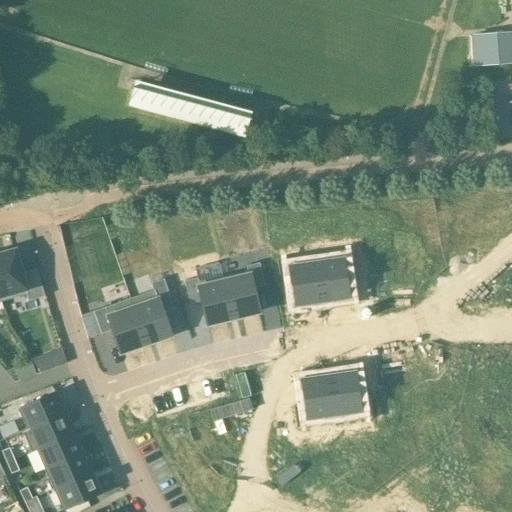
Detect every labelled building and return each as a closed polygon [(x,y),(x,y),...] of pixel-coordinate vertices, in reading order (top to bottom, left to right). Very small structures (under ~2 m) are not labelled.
[(473,75),(511,72),(511,36),(470,39),(473,75)] [(221,103),(224,92),(194,83),(190,94),(221,103)] [(137,87),(131,112),(247,141),(256,119),(137,87)] [(431,247),(406,249),(408,292),(435,290),(433,266),(446,266),(444,242),(430,243),(431,247)] [(408,292),(406,249),(381,251),(381,246),(367,247),(368,271),(381,270),(382,293),(408,292)] [(338,255),(313,258),(320,300),(346,297),(342,273),(354,271),(351,248),(337,250),(338,255)] [(0,254),(0,291),(3,301),(27,294),(29,301),(45,296),(37,269),(22,273),(15,250),(0,254)] [(320,300),(313,258),(289,262),(288,257),(274,259),(278,282),(290,281),(293,304),(320,300)] [(245,270),(221,276),(231,317),(257,311),(251,288),(263,285),(257,262),(244,265),(245,270)] [(231,317),(221,276),(197,282),(196,277),(182,280),(188,303),(200,301),(205,324),(231,317)] [(154,294),(130,303),(144,343),(169,334),(161,312),(173,308),(165,286),(152,290),(154,294)] [(144,343),(130,303),(107,311),(105,306),(92,311),(100,333),(112,329),(119,352),(144,343)] [(36,359),(41,373),(52,369),(54,369),(48,354),(36,359)] [(14,366),(16,369),(20,381),(36,375),(29,360),(14,366)] [(418,367),(420,410),(445,409),(445,413),(459,413),(458,389),(445,390),(444,366),(418,367)] [(395,411),(420,410),(418,367),(391,369),(393,392),(380,393),(382,417),(395,416),(395,411)] [(326,376),(332,418),(356,415),(357,419),(371,417),(367,394),(355,396),(352,372),(326,376)] [(307,422),(332,418),(326,376),(300,380),(303,403),(291,405),(294,428),(308,426),(307,422)] [(55,393),(18,409),(27,429),(64,413),(55,393)] [(27,429),(22,431),(32,452),(36,450),(36,449),(73,433),(64,413),(27,429)] [(0,426),(4,435),(17,429),(13,419),(0,424),(0,426)] [(481,432),(474,430),(470,441),(478,443),(481,432)] [(82,453),(73,433),(36,449),(36,450),(45,469),(82,453)] [(2,451),(7,462),(15,459),(10,448),(2,451)] [(82,453),(45,469),(54,489),(91,473),(82,453)] [(474,455),(467,453),(463,464),(471,467),(474,455)] [(15,459),(7,462),(12,474),(19,470),(15,459)] [(91,473),(54,489),(63,510),(100,493),(91,473)] [(511,511),(511,478),(507,477),(500,499),(496,498),(492,511),(495,511),(511,511)] [(278,498),(287,509),(312,490),(291,482),(278,498)] [(25,502),(33,498),(27,487),(19,491),(25,502)] [(32,511),(38,509),(33,498),(25,502),(29,511),(32,511)]
